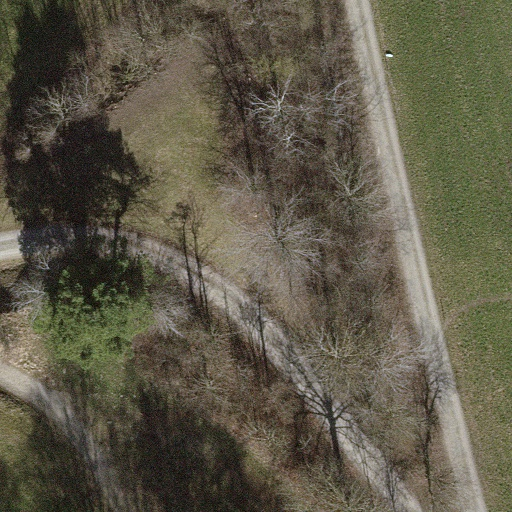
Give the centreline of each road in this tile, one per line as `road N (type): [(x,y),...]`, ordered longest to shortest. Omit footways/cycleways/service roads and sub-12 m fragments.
road 1 (track): [(476,511),(356,0)]
road 2 (track): [(0,246),(74,240),(196,277),(281,353),(406,511)]
road 3 (track): [(0,372),(58,411),(125,511)]
